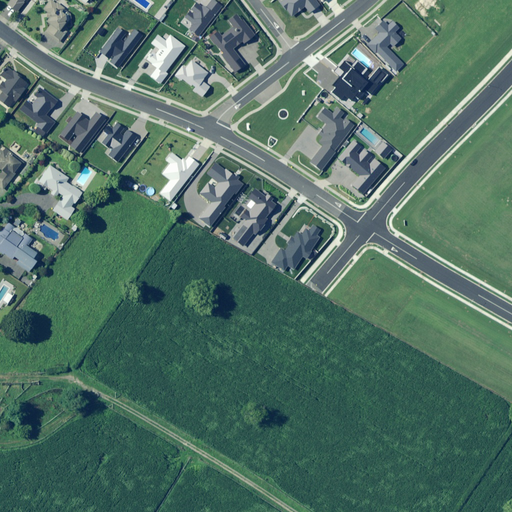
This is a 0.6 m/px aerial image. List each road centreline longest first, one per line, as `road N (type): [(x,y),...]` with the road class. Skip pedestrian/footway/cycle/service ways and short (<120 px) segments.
road 1 (residential): [(212,132),(66,72),(0,26)]
road 2 (residential): [(511,71),(365,227)]
road 3 (residential): [(365,227),(212,132)]
road 4 (residential): [(511,313),(365,227)]
